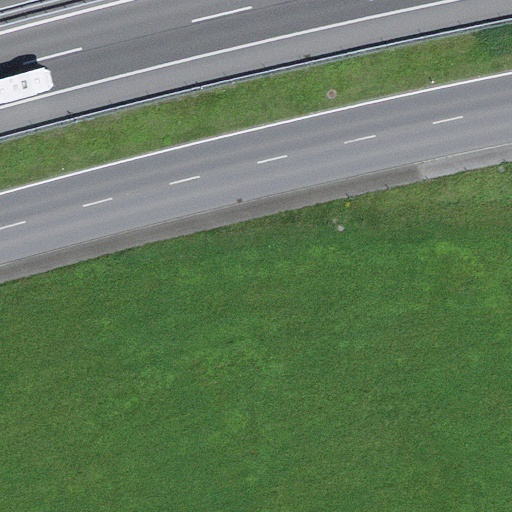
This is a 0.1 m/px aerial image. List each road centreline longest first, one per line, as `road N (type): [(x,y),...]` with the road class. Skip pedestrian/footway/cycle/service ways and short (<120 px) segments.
road 1 (secondary): [(511,99),(0,225)]
road 2 (motorway): [(0,61),(263,0)]
